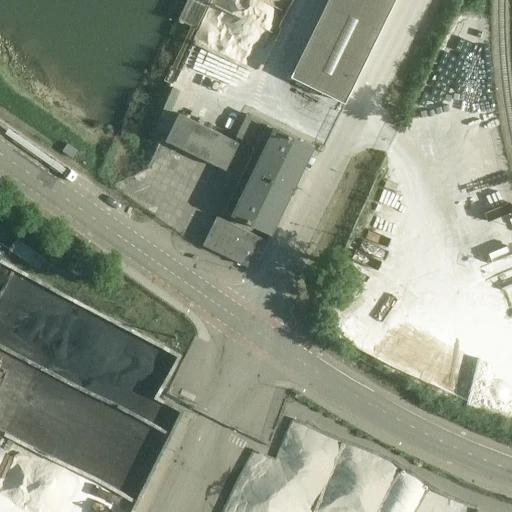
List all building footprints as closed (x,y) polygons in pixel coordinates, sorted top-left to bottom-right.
[(328,0),(291,77),(345,103),(395,0),(328,0)] [(179,114),(166,141),(226,170),(238,143),(179,114)] [(303,165),(312,148),(312,147),(246,115),(235,136),(255,146),(252,154),(298,176),(303,165)] [(67,144),(62,151),(72,158),(77,150),(67,144)] [(238,182),(285,204),(290,193),(298,176),(252,154),(238,182)] [(233,215),(271,233),(285,204),(238,182),(233,193),(225,210),(233,214),(233,215)] [(217,217),(203,245),(248,267),(262,240),(267,242),(267,241),(217,217)] [(10,250),(10,251),(38,270),(44,260),(45,260),(17,241),(10,250)]
